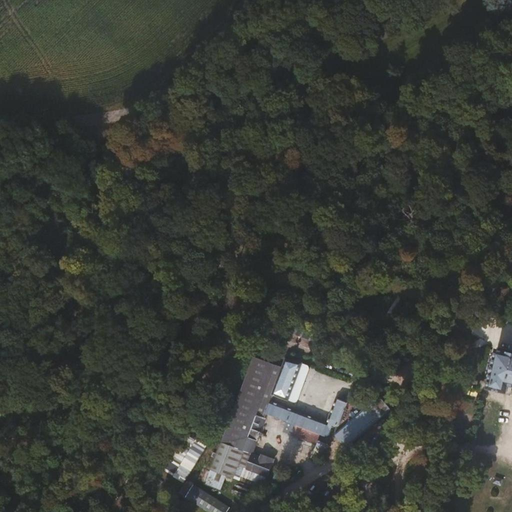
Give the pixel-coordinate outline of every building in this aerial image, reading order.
[(511,349),(502,347),(491,388),(509,392),(511,386),(511,349)] [(301,404),(316,366),(299,359),(295,369),(289,367),(282,387),(288,390),(285,399),(301,404)] [(345,431),(354,424),(366,395),(359,393),(351,398),(342,422),(341,424),(277,400),(271,414),(310,429),(332,438),(341,441),(343,437),(345,431)] [(260,445),(268,422),(260,418),(251,442),(260,445)] [(329,448),(332,438),(310,429),(307,439),(329,448)] [(241,475),(250,451),(243,448),(227,442),(218,467),(234,473),(241,475)] [(272,479),(277,464),(254,456),(246,476),(267,484),(268,479),(272,479)]
